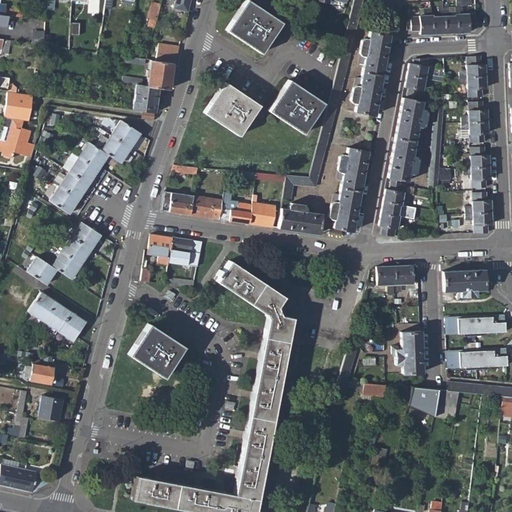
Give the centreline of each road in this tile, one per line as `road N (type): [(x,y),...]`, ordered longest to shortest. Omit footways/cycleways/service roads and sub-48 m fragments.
road 1 (residential): [(62,511),(137,220)]
road 2 (residential): [(495,45),(403,49),(360,252)]
road 3 (residential): [(137,220),(205,0)]
road 4 (residential): [(137,220),(360,252)]
road 5 (residential): [(495,45),(503,249)]
road 6 (residential): [(426,253),(433,380)]
